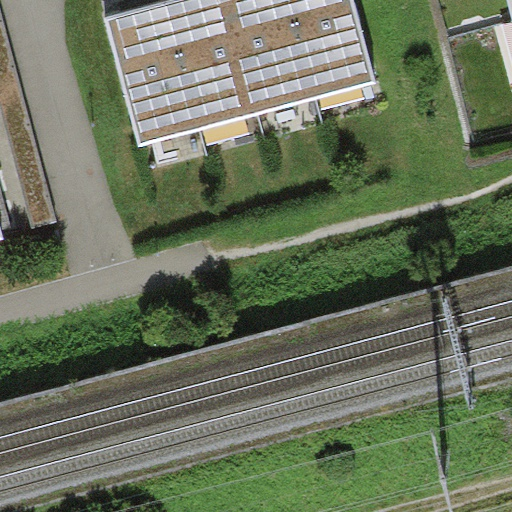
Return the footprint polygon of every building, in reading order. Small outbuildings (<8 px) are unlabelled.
[(202,128),(259,113),(227,0),(184,0),(168,4),(202,128)] [(290,0),(227,0),(259,113),(316,97),(290,0)] [(353,0),(290,0),(316,97),(375,82),(353,0)] [(0,1),(0,98),(34,228),(58,222),(0,1)] [(140,145),(202,128),(168,4),(107,21),(140,145)]
